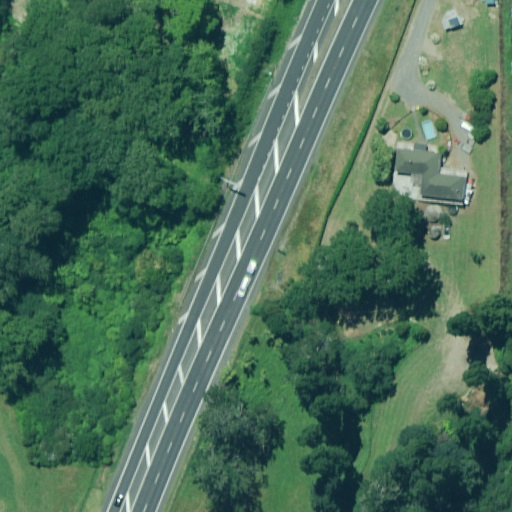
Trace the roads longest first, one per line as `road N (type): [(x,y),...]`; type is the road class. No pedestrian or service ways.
road 1 (trunk): [(284,136),(127,511)]
road 2 (trunk): [(366,0),(314,110),(284,136)]
road 3 (trunk): [(284,136),(284,97),(324,0)]
